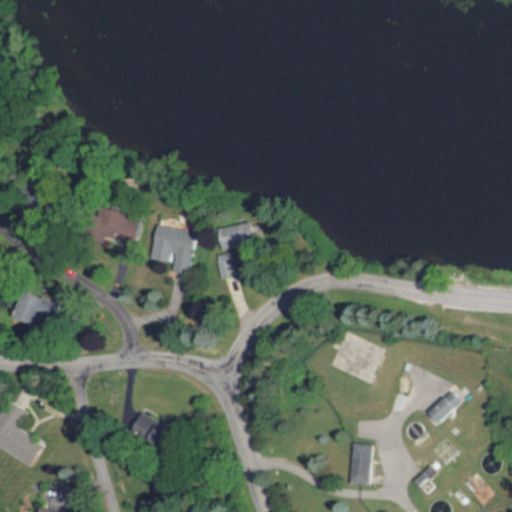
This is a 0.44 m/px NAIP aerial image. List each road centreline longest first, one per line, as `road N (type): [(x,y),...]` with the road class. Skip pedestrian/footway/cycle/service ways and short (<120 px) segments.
road 1 (residential): [(264,511),(226,385),(212,372),(132,355),(0,360)]
road 2 (residential): [(226,385),(281,306),(325,281),(355,276),(511,298)]
road 3 (residential): [(132,355),(134,333),(120,304),(0,221)]
road 4 (residential): [(77,363),(114,511)]
